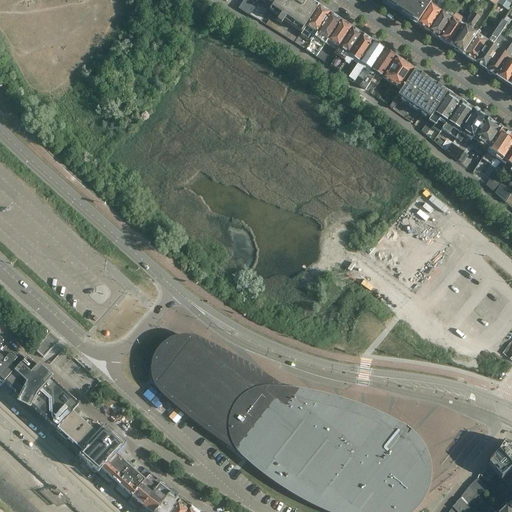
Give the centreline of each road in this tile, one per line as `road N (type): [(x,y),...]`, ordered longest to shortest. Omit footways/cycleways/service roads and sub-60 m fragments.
road 1 (unclassified): [(507,412),(273,352),(230,332),(174,289)]
road 2 (unclassified): [(174,289),(0,131)]
road 3 (tertiary): [(511,111),(345,0)]
road 4 (residential): [(223,478),(122,384),(113,354)]
road 5 (residential): [(0,408),(114,511)]
road 6 (residential): [(113,354),(79,345),(0,274)]
road 7 (residential): [(438,511),(506,426),(507,412)]
